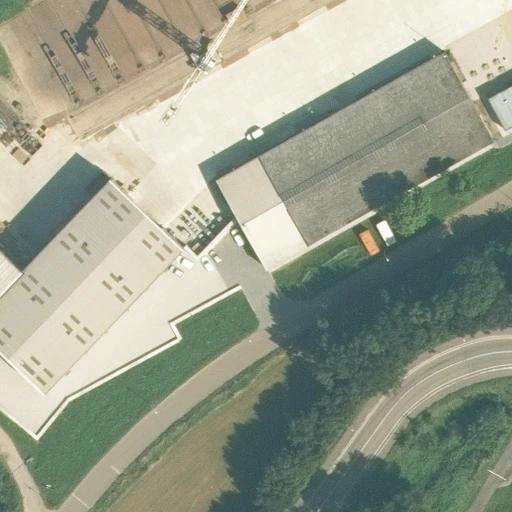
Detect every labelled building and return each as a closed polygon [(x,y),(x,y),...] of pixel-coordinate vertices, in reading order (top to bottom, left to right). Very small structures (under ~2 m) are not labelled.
[(170,0),(87,52),(96,67),(180,15),(170,0)] [(267,268),(494,141),(481,117),(445,52),(217,180),(267,268)] [(511,124),(511,84),(484,99),(500,130),(511,124)] [(105,147),(79,166),(94,187),(120,168),(105,147)] [(184,247),(169,234),(111,178),(22,270),(0,248),(0,348),(46,392),(184,247)]
